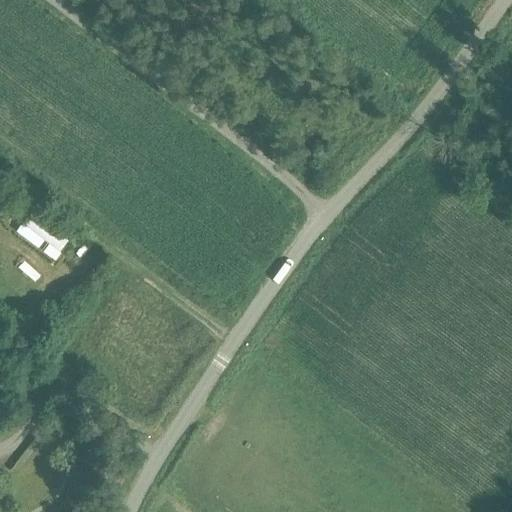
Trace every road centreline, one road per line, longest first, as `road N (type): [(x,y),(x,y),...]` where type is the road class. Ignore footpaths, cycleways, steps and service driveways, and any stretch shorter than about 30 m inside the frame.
road 1 (residential): [(304,229),(225,140),(44,0)]
road 2 (residential): [(127,511),(304,229)]
road 3 (residential): [(304,229),(420,108),(503,0)]
